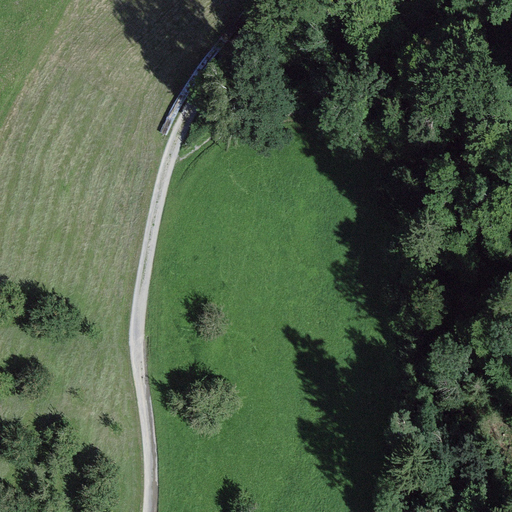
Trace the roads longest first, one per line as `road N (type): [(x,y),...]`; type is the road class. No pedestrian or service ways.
road 1 (track): [(167,168),(149,226),(137,350),(153,471),(147,511)]
road 2 (track): [(276,0),(202,89),(167,168)]
